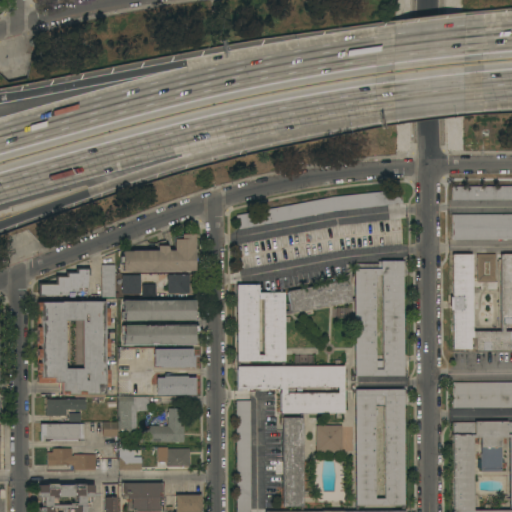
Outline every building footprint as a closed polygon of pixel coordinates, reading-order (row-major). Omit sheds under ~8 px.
[(511,200),(451,200),(451,186),(511,186),(511,200)] [(332,197),(400,190),(401,204),(334,211),(238,229),(235,215),(332,197)] [(511,214),(511,240),(451,240),(451,215),(511,214)] [(121,272),(121,265),(118,265),(118,257),(121,257),(121,251),(156,251),(156,246),(166,246),(168,251),(172,251),(173,239),(180,239),(180,234),(193,234),(193,240),(196,240),(196,263),(194,263),(194,271),(121,272)] [(511,351),(475,351),(475,349),(470,349),(451,349),(451,310),(448,310),(448,297),(451,297),(451,255),(471,255),(471,332),(499,331),(499,255),(511,254),(511,351)] [(476,255),(495,255),(495,282),(476,282),(476,255)] [(353,269),(353,264),(377,264),(377,261),(404,261),(404,269),(402,269),(403,376),(353,377),(353,269)] [(114,298),(100,298),(100,265),(114,265),(114,298)] [(77,288),(77,292),(67,292),(67,296),(47,296),(47,299),(37,299),(37,283),(54,283),(54,275),(65,275),(65,272),(75,272),(75,268),(89,268),(89,275),(87,275),(87,288),(77,288)] [(121,275),(140,275),(140,294),(121,294),(121,275)] [(188,275),(188,287),(185,287),(185,293),(167,294),(167,281),(166,281),(166,277),(166,275),(188,275)] [(346,280),(350,302),(291,313),(286,292),(346,280)] [(155,298),(141,298),(141,284),(155,284),(155,298)] [(284,367),(343,366),(343,414),(302,414),(302,507),(281,507),(281,414),(279,414),(279,389),(236,390),(235,285),(258,285),(258,293),(283,293),(284,367)] [(61,303),(61,301),(104,301),(104,308),(107,308),(107,326),(104,326),(104,339),(107,339),(107,357),(104,357),(104,369),(107,369),(107,388),(105,388),(105,397),(74,397),(74,395),(61,395),(61,383),(37,383),(37,375),(40,375),(40,372),(36,372),(36,363),(39,363),(39,358),(36,358),(36,350),(39,350),(39,345),(36,345),(36,328),(39,328),(39,311),(36,311),(36,303),(61,303)] [(196,301),(196,309),(194,309),(194,312),(196,312),(196,320),(193,320),(193,321),(122,321),(122,320),(120,320),(120,312),(121,312),(121,301),(196,301)] [(121,346),(121,334),(120,334),(120,326),(196,325),(196,334),(194,334),(194,346),(121,346)] [(192,349),(192,356),(193,356),(193,368),(161,368),(161,367),(153,367),(153,349),(192,349)] [(155,396),(155,378),(163,378),(163,377),(186,376),(187,378),(194,378),(195,395),(155,396)] [(511,382),(511,408),(452,408),(452,383),(511,382)] [(264,511),(354,511),(353,390),(403,389),(403,511),(404,511),(264,511)] [(116,397),(132,396),(132,397),(148,397),(148,410),(135,411),(135,433),(122,433),(122,430),(117,430),(116,397)] [(45,416),(45,409),(46,399),(49,399),(49,400),(64,400),(64,399),(85,399),(84,410),(65,410),(65,416),(45,416)] [(235,511),(235,401),(249,401),(249,511),(235,511)] [(141,442),(141,430),(147,430),(147,426),(158,426),(158,424),(162,424),(162,426),(167,426),(167,417),(165,417),(166,412),(167,412),(167,408),(179,409),(179,426),(183,426),(183,442),(141,442)] [(69,422),(68,413),(79,413),(79,422),(69,422)] [(116,422),(116,437),(101,437),(101,422),(116,422)] [(452,511),(452,435),(452,423),(511,422),(511,511),(452,511)] [(83,424),(83,439),(78,439),(78,442),(40,441),(40,434),(39,434),(39,424),(83,424)] [(341,453),(315,454),(315,426),(341,426),(341,453)] [(71,449),(71,456),(72,456),(72,455),(94,455),(95,469),(94,469),(94,470),(75,470),(75,469),(72,469),(72,466),(46,466),(46,452),(51,452),(51,449),(71,449)] [(188,449),(188,469),(180,469),(180,467),(166,467),(166,449),(188,449)] [(140,457),(140,470),(118,470),(118,457),(140,457)] [(37,511),(37,508),(41,508),(41,498),(38,498),(38,493),(37,493),(37,485),(46,485),(57,484),(57,486),(72,485),(72,484),(83,484),(83,485),(92,485),(92,493),(91,493),(91,497),(88,497),(89,506),(85,506),(85,511),(37,511)] [(163,484),(163,499),(158,499),(158,511),(126,511),(126,504),(131,504),(131,499),(125,499),(125,496),(120,496),(120,484),(163,484)] [(114,496),(114,485),(102,485),(102,497),(114,496)] [(174,511),(174,495),(200,495),(200,511),(174,511)] [(103,511),(103,498),(115,498),(115,511),(103,511)]
